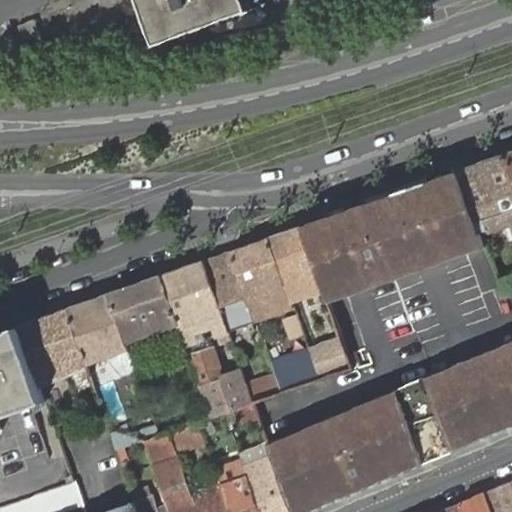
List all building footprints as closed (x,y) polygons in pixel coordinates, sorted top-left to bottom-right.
[(270,16),(265,3),(250,9),(246,0),(140,0),(146,15),(140,23),(152,29),(156,42),(182,38),(250,25),(267,22),(268,22),(268,20),(269,19),(269,18),(270,16)] [(35,18),(18,24),(24,40),(40,34),(35,18)] [(511,165),(507,153),(460,169),(482,230),(502,223),(511,220),(511,221),(511,165)] [(460,169),(413,186),(439,261),(487,244),(482,230),(460,169)] [(413,186),(365,203),(392,278),(439,261),(413,186)] [(365,203),(304,225),(322,277),(325,286),(330,300),(392,278),(365,203)] [(304,225),(271,236),(292,297),(304,292),(302,283),(322,277),(304,225)] [(271,236),(233,250),(252,305),(257,319),(288,308),(295,306),(293,299),(292,297),(271,236)] [(233,250),(205,260),(224,314),(229,328),(240,325),(236,311),(252,305),(233,250)] [(205,260),(162,275),(179,322),(213,416),(227,411),(238,407),(256,401),(244,369),(224,376),(211,340),(205,343),(197,322),(212,316),(229,362),(240,358),(229,328),(224,314),(205,260)] [(162,275),(111,294),(132,353),(139,350),(135,338),(179,322),(162,275)] [(302,283),(304,292),(325,286),(322,277),(302,283)] [(111,294),(68,308),(91,375),(94,382),(129,371),(125,360),(133,357),(132,353),(111,294)] [(236,311),(240,325),(257,319),(252,305),(236,311)] [(68,308),(21,326),(35,364),(41,383),(48,381),(45,373),(65,366),(68,374),(83,369),(86,377),(91,375),(68,308)] [(292,337),(307,331),(300,311),(284,317),(292,337)] [(0,508),(76,481),(56,425),(50,407),(41,383),(35,364),(21,326),(0,332),(0,508)] [(511,339),(473,356),(500,432),(511,427),(511,339)] [(311,352),(321,378),(354,367),(344,340),(311,352)] [(301,352),(272,361),(283,392),(321,378),(311,352),(308,343),(301,345),(299,346),(301,352)] [(473,356),(427,375),(454,452),(500,432),(473,356)] [(270,441),(274,453),(295,511),(309,511),(377,484),(454,452),(427,375),(270,441)] [(256,401),(238,407),(243,422),(261,416),(256,401)] [(153,413),(110,428),(117,448),(146,440),(161,434),(153,413)] [(198,420),(161,434),(146,440),(172,511),(230,511),(220,483),(193,492),(177,451),(206,441),(198,420)] [(245,463),(262,511),(295,511),(274,453),(245,463)] [(217,474),(220,483),(230,511),(262,511),(245,463),(217,474)] [(0,508),(0,511),(64,511),(85,505),(76,481),(0,508)] [(511,511),(511,483),(511,481),(486,492),(494,511),(511,511)] [(133,493),(136,501),(149,497),(145,488),(133,493)] [(494,511),(486,492),(463,501),(466,511),(494,511)] [(149,497),(136,501),(140,511),(159,511),(153,495),(149,497)] [(105,511),(140,511),(136,501),(111,510),(105,511)] [(438,511),(437,511),(466,511),(463,501),(438,511)]
